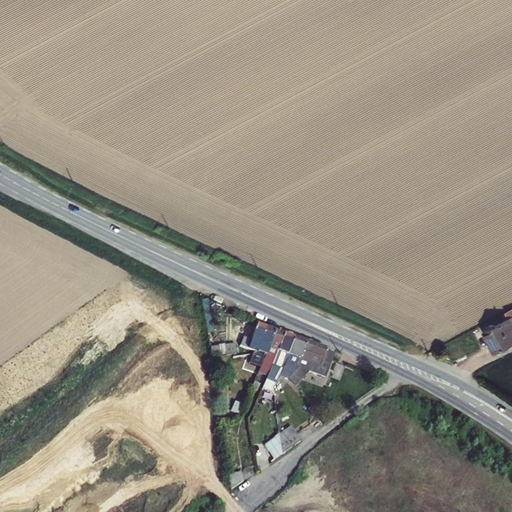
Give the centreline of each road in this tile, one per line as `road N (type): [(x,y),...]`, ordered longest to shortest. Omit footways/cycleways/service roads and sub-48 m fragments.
road 1 (unknown): [(195,271),(218,478),(240,499),(401,372)]
road 2 (tertiary): [(181,264),(420,381),(511,437)]
road 3 (tertiary): [(511,415),(448,377),(181,264)]
road 4 (tertiary): [(0,173),(181,264)]
